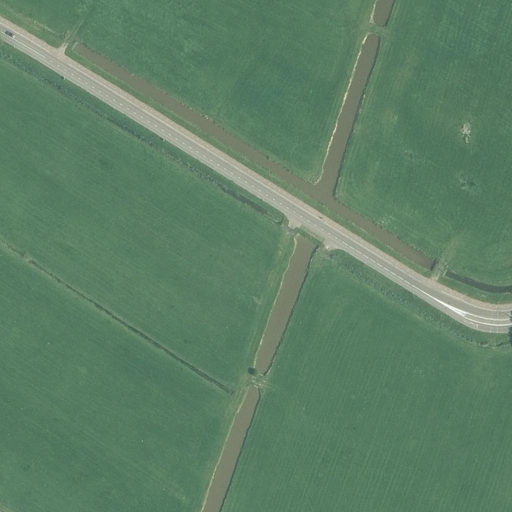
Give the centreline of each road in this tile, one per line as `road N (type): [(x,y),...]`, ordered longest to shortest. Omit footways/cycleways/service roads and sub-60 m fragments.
road 1 (secondary): [(448,305),(0,30)]
road 2 (track): [(153,124),(190,64),(189,0)]
